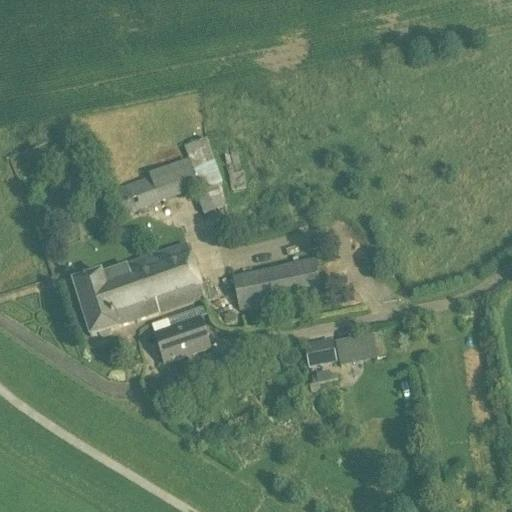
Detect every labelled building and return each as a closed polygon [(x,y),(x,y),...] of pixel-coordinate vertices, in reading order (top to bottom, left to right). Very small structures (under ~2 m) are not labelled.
[(206,140),(184,148),(189,161),(200,191),(201,194),(196,196),(204,218),(225,209),(217,188),(223,187),(206,140)] [(120,220),(160,205),(150,179),(111,194),(120,220)] [(110,337),(111,333),(159,318),(157,314),(203,300),(186,246),(73,282),(91,340),(99,337),(102,340),(110,337)] [(239,313),(322,295),(314,262),(232,279),(239,313)] [(165,367),(210,352),(200,322),(154,337),(165,367)] [(341,369),(378,362),(373,336),(336,344),(341,369)] [(309,370),(337,365),(332,342),(304,347),(309,370)] [(257,378),(274,374),(270,362),(254,367),(257,378)]
